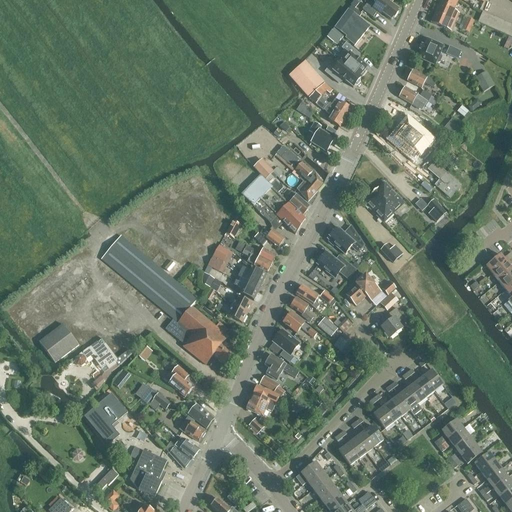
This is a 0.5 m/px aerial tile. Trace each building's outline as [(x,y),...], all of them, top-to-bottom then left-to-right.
[(355,0),(351,6),(355,9),(359,3),(355,0)] [(397,12),(399,10),(385,0),(377,0),(374,4),(375,5),(372,9),(366,5),(362,10),(373,18),(374,18),(373,17),(376,13),(380,16),(380,15),(379,14),(381,12),(391,20),(393,18),(394,19),(398,13),(397,12)] [(456,0),(441,0),(439,4),(454,10),(458,1),(456,0)] [(439,4),(435,14),(449,20),(454,10),(439,4)] [(335,29),(346,37),(345,39),(354,46),(368,30),(373,34),(372,35),(374,36),(378,32),(348,10),(335,29)] [(478,23),(483,25),(488,14),(483,12),(478,23)] [(449,20),(435,14),(431,23),(445,29),(449,20)] [(483,25),(489,28),(494,17),(488,14),(483,25)] [(489,28),(494,30),(499,19),(494,17),(489,28)] [(468,18),(464,26),(470,29),(474,21),(468,18)] [(494,30),(500,33),(505,22),(499,19),(494,30)] [(500,33),(505,35),(510,24),(505,22),(500,33)] [(335,41),(338,44),(343,37),(334,29),(329,34),(336,40),(335,41)] [(372,35),(366,44),(382,54),(388,44),(374,36),(372,35)] [(441,56),(439,56),(443,47),(428,39),(427,39),(426,40),(427,40),(424,46),(422,46),(423,46),(422,45),(421,46),(420,50),(419,50),(420,51),(421,51),(418,58),(419,59),(434,66),(436,62),(438,63),(439,62),(441,58),(441,56)] [(344,50),(337,59),(360,78),(359,77),(367,68),(361,64),(355,59),(359,54),(346,43),(342,48),(344,50)] [(382,54),(366,44),(361,53),(377,63),(382,54)] [(446,54),(457,59),(460,52),(450,47),(446,54)] [(360,78),(337,59),(338,61),(331,69),(329,67),(325,72),(338,83),(341,79),(346,83),(353,88),(355,86),(357,86),(360,83),(359,81),(361,79),(360,78)] [(289,76),(308,97),(323,83),(305,62),(289,76)] [(407,82),(421,89),(425,83),(433,88),(436,84),(428,77),(427,78),(413,71),(407,82)] [(475,79),(483,93),(495,86),(486,72),(475,79)] [(321,88),(315,93),(321,99),(326,92),(321,88)] [(420,97),(417,96),(418,95),(405,88),(399,98),(412,106),(415,100),(425,106),(427,103),(420,97)] [(432,96),(423,91),(420,97),(428,102),(432,96)] [(321,99),(315,93),(308,99),(324,111),(331,116),(328,121),(340,128),(346,119),(329,108),(327,106),(328,105),(321,99)] [(329,105),(328,105),(327,106),(329,108),(346,119),(351,110),(335,99),(331,106),(329,105)] [(300,103),(297,110),(310,118),(314,112),(300,103)] [(468,108),(472,112),(476,108),(472,104),(468,108)] [(386,140),(413,163),(419,157),(420,158),(424,161),(432,152),(428,148),(433,143),(436,146),(439,142),(436,139),(418,124),(407,115),(386,140)] [(309,132),(315,136),(311,143),(326,153),(334,140),(319,130),(321,127),(315,124),(309,132)] [(441,132),(449,138),(456,131),(447,124),(441,132)] [(281,159),(293,170),(300,162),(287,151),(281,159)] [(447,164),(456,171),(462,162),(453,155),(447,164)] [(253,168),(265,180),(274,172),(262,160),(253,168)] [(427,170),(439,180),(435,185),(450,199),(461,186),(434,162),(427,170)] [(293,175),(299,180),(300,179),(304,183),(297,190),(308,202),(323,185),(313,172),(312,173),(302,165),(296,172),(296,171),(293,175)] [(456,171),(465,178),(468,174),(460,167),(456,171)] [(241,196),(253,207),(270,224),(277,217),(295,235),(305,220),(272,188),(260,176),(241,196)] [(384,183),(374,193),(394,214),(404,204),(385,183),(384,183),(383,183),(384,183)] [(289,196),(294,200),(290,204),(303,216),(310,208),(292,192),(289,196)] [(394,214),(374,193),(364,202),(363,203),(364,203),(383,224),(394,214)] [(429,215),(436,223),(446,214),(434,201),(428,206),(432,211),(429,215)] [(240,226),(232,222),(225,234),(233,239),(240,226)] [(351,247),(358,253),(364,246),(351,227),(344,234),(338,228),(328,239),(329,241),(328,242),(333,247),(334,245),(345,255),(351,247)] [(260,234),(278,248),(285,239),(273,230),(270,233),(264,229),(260,234)] [(254,242),(268,250),(271,246),(258,235),(254,242)] [(218,322),(215,327),(192,307),(197,300),(121,237),(101,260),(174,320),(166,330),(184,345),(183,347),(206,366),(213,357),(223,365),(234,351),(224,343),(228,338),(223,333),(226,329),(218,322)] [(244,250),(246,246),(239,242),(237,247),(244,251),(242,254),(249,258),(247,262),(267,273),(272,265),(244,250)] [(381,251),(393,264),(403,255),(395,247),(391,250),(387,245),(381,251)] [(229,252),(219,246),(212,258),(222,263),(229,252)] [(260,254),(246,246),(244,250),(272,265),(276,256),(263,249),(260,254)] [(317,264),(335,279),(339,273),(348,280),(356,270),(339,257),(336,260),(326,253),(322,258),(320,257),(317,261),(318,263),(317,264)] [(486,267),(492,275),(511,258),(511,253),(506,258),(507,258),(504,260),(500,255),(486,267)] [(212,268),(219,272),(223,263),(222,263),(212,258),(208,266),(212,268)] [(511,258),(492,275),(499,283),(511,272),(511,269),(509,266),(511,264),(511,265),(511,264),(511,258)] [(204,274),(208,276),(212,268),(208,266),(204,274)] [(243,268),(240,273),(262,284),(266,276),(253,269),(251,272),(243,268)] [(511,272),(499,283),(505,291),(511,285),(511,272)] [(247,282),(244,286),(258,293),(262,284),(240,273),(238,277),(247,282)] [(216,293),(221,284),(208,276),(204,274),(203,277),(203,278),(203,284),(211,289),(215,291),(216,293)] [(381,292),(365,275),(355,285),(357,286),(346,296),(356,306),(366,297),(371,302),(381,292)] [(258,293),(244,286),(236,282),(234,286),(243,290),(240,295),(254,301),(258,293)] [(390,283),(382,290),(388,296),(395,290),(393,286),(390,283)] [(296,296),(308,304),(316,310),(320,306),(315,301),(318,296),(302,286),(296,296)] [(206,297),(210,299),(215,291),(211,289),(206,297)] [(324,292),(320,297),(332,308),(336,303),(333,300),(324,292)] [(380,304),(386,310),(397,301),(391,295),(380,304)] [(236,296),(231,306),(247,314),(252,304),(236,296)] [(301,316),(310,323),(313,318),(305,311),(308,306),(296,298),(290,307),(302,315),(301,316)] [(247,314),(231,306),(226,316),(242,324),(247,314)] [(381,328),(389,339),(402,329),(398,323),(404,319),(396,309),(381,320),(385,325),(381,328)] [(301,329),(313,338),(317,334),(291,314),(287,318),(286,318),(284,321),(284,322),(283,323),(296,334),(301,329)] [(318,326),(331,337),(337,329),(324,318),(318,326)] [(339,327),(343,331),(347,327),(343,323),(339,327)] [(39,343),(55,364),(79,346),(63,325),(39,343)] [(282,330),(273,342),(284,351),(280,356),(289,364),(294,358),(291,356),(300,344),(282,330)] [(333,346),(338,349),(345,341),(340,337),(333,346)] [(102,367),(107,364),(110,368),(116,363),(118,366),(131,355),(128,351),(117,360),(102,339),(95,343),(96,343),(90,347),(75,358),(74,361),(77,365),(80,366),(84,363),(84,359),(92,354),(102,367)] [(338,349),(342,353),(349,344),(345,341),(338,349)] [(349,344),(342,353),(346,356),(353,348),(349,344)] [(265,365),(277,373),(281,367),(284,369),(282,371),(295,379),(299,373),(271,355),(265,365)] [(168,384),(185,398),(194,388),(185,381),(189,377),(177,367),(171,374),(174,377),(168,384)] [(279,375),(270,369),(267,374),(276,379),(279,375)] [(125,370),(113,384),(120,389),(131,375),(125,370)] [(431,371),(423,378),(434,392),(443,386),(431,371)] [(264,377),(260,384),(274,392),(278,388),(279,386),(264,377)] [(423,378),(415,384),(426,399),(434,392),(423,378)] [(415,384),(407,390),(418,405),(426,399),(415,384)] [(445,386),(436,391),(448,409),(444,403),(452,398),(445,386)] [(255,393),(252,399),(270,407),(272,403),(270,402),(273,394),(257,387),(257,389),(255,389),(254,392),(255,393)] [(149,388),(140,400),(147,405),(156,393),(149,388)] [(278,388),(274,392),(273,394),(281,398),(285,393),(278,388)] [(407,390),(398,396),(410,411),(418,405),(407,390)] [(153,400),(157,403),(166,410),(171,404),(158,394),(153,400)] [(96,409),(85,418),(100,436),(108,446),(120,436),(112,426),(127,413),(120,404),(112,395),(96,409)] [(398,396),(390,403),(401,418),(410,411),(398,396)] [(453,398),(445,403),(449,408),(457,403),(453,398)] [(270,407),(252,399),(250,404),(248,405),(247,407),(248,408),(247,410),(263,417),(266,410),(268,411),(270,407)] [(390,403),(382,409),(393,424),(401,418),(390,403)] [(182,409),(188,415),(206,429),(214,420),(196,405),(191,411),(184,406),(182,409)] [(393,424),(382,409),(373,415),(385,430),(393,424)] [(188,418),(183,426),(180,430),(198,442),(201,437),(203,438),(205,434),(204,433),(205,431),(193,424),(194,422),(188,418)] [(249,426),(258,434),(263,429),(259,426),(261,424),(256,419),(249,426)] [(442,432),(448,440),(463,429),(457,421),(442,432)] [(372,426),(364,433),(375,448),(383,441),(372,426)] [(448,440),(454,449),(469,437),(463,429),(448,440)] [(364,433),(355,439),(367,454),(375,448),(364,433)] [(454,449),(461,457),(475,446),(469,437),(454,449)] [(181,438),(178,443),(175,447),(170,443),(165,450),(184,471),(200,450),(187,441),(181,438)] [(355,439),(347,445),(358,460),(367,454),(355,439)] [(358,460),(347,445),(339,452),(350,467),(358,460)] [(475,446),(461,457),(467,465),(482,454),(475,446)] [(375,459),(379,456),(375,449),(370,452),(375,459)] [(135,481),(142,484),(139,491),(155,498),(162,483),(158,481),(167,462),(143,451),(132,475),(136,477),(135,481)] [(474,465),(481,473),(495,462),(489,453),(474,465)] [(454,462),(450,465),(454,469),(457,467),(462,463),(458,459),(454,462)] [(481,473),(487,481),(502,470),(495,462),(481,473)] [(301,474),(307,483),(322,471),(316,463),(301,474)] [(95,485),(102,491),(107,485),(108,486),(118,476),(111,469),(95,485)] [(487,481),(493,490),(508,478),(502,470),(487,481)] [(307,483),(313,491),(328,480),(322,471),(307,483)] [(493,490),(499,498),(511,488),(511,483),(508,478),(493,490)] [(313,491),(320,499),(334,488),(328,480),(313,491)] [(320,499),(326,507),(341,496),(334,488),(320,499)] [(511,488),(499,498),(506,506),(511,501),(511,488)] [(113,502),(118,497),(113,492),(103,502),(113,511),(118,507),(113,502)] [(227,499),(236,506),(241,501),(232,493),(227,499)] [(358,501),(362,506),(372,498),(369,493),(358,501)] [(326,507),(329,511),(336,511),(347,504),(341,496),(326,507)] [(372,498),(362,506),(366,511),(376,503),(372,498)] [(70,511),(73,510),(61,499),(49,511),(70,511)] [(210,508),(215,511),(231,511),(218,499),(216,501),(215,500),(210,505),(212,506),(210,508)] [(466,500),(461,503),(467,511),(471,511),(474,510),(466,500)] [(135,511),(154,511),(141,503),(135,511)] [(248,506),(243,510),(244,511),(248,511),(252,509),(256,507),(253,503),(248,506)] [(467,511),(461,503),(456,507),(460,511),(467,511)]
